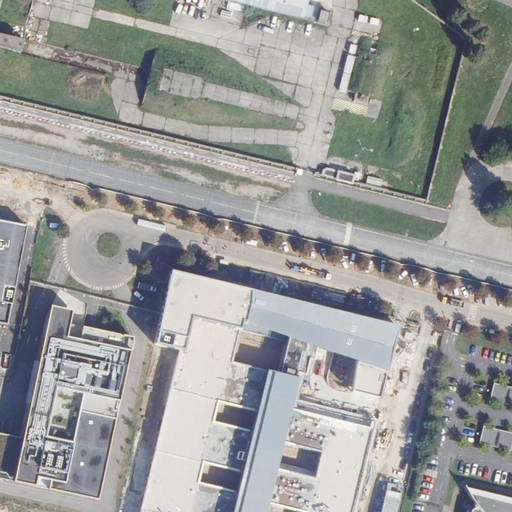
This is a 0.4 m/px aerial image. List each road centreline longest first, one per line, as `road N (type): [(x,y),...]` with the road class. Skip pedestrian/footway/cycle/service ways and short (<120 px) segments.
road 1 (residential): [(511,325),(154,231)]
road 2 (unclassified): [(303,181),(0,107)]
road 3 (unclassified): [(465,224),(303,181)]
road 4 (residential): [(116,223),(80,225),(69,243),(72,265),(88,279),(110,280),(127,267),(132,246)]
road 5 (unclassified): [(469,188),(511,70)]
